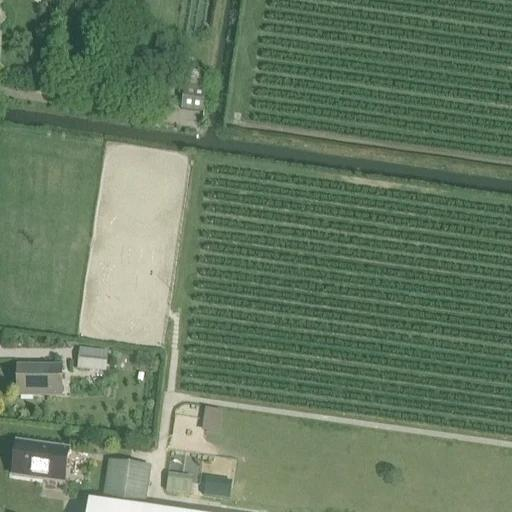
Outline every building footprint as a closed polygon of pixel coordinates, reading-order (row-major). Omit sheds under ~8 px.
[(181,111),(205,114),(209,87),(185,84),(181,111)] [(77,370),(90,371),(90,363),(106,365),(108,353),(80,349),(77,370)] [(18,396),(61,397),(62,368),(18,368),(18,396)] [(12,476),(64,483),(69,450),(17,443),(12,476)] [(167,466),(196,468),(197,452),(168,451),(167,466)] [(144,504),(149,468),(113,463),(108,499),(144,504)] [(155,511),(89,503),(87,511),(155,511)]
